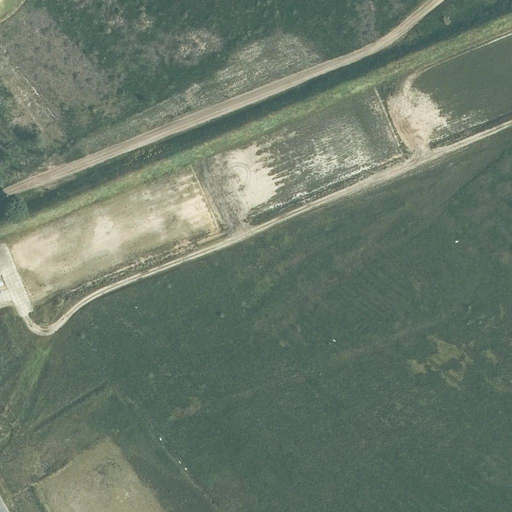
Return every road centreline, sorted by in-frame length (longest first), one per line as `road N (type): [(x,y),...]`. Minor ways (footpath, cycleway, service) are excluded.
road 1 (track): [(24,315),(38,330),(56,328),(94,295),(511,123)]
road 2 (track): [(436,0),(369,53),(0,198)]
